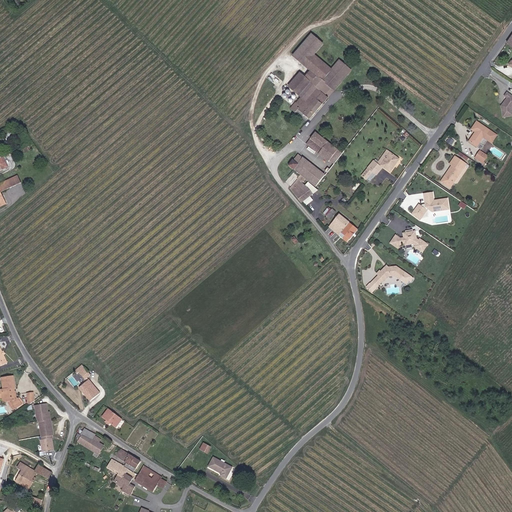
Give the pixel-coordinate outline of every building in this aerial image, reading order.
[(334,92),(344,79),(333,70),(332,71),(315,57),(306,69),(311,72),(317,77),(311,85),(304,80),(300,77),(291,90),(302,99),(305,102),(317,89),(322,93),(328,86),(334,92)] [(304,80),(311,85),(317,77),(311,72),(304,80)] [(318,112),(329,98),(322,93),(317,89),(305,102),(302,99),(300,102),(298,101),(291,109),(296,114),(298,111),(304,116),(301,118),(305,121),(306,121),(308,119),(310,121),(318,112)] [(511,120),(511,119),(511,97),(508,100),(510,102),(508,104),(508,106),(505,108),(504,108),(503,109),(502,118),(511,120)] [(496,142),(499,137),(479,123),(474,130),(477,133),(471,142),(479,148),(486,137),(487,136),(496,142)] [(308,144),(317,151),(326,142),(316,134),(308,144)] [(317,151),(320,154),(328,144),(326,142),(317,151)] [(395,160),(398,155),(390,149),(380,163),(376,161),(365,177),(369,180),(375,172),(376,170),(380,172),(384,167),(383,165),(384,164),(391,169),(396,161),(395,160)] [(338,152),(329,163),(333,166),(342,155),(338,152)] [(487,160),(484,158),(486,154),(482,152),(477,159),(487,166),(488,165),(485,163),(487,160)] [(461,176),(469,165),(454,155),(449,163),(454,166),(456,167),(454,170),(450,171),(442,182),(451,189),(455,184),(454,181),(457,177),(461,176)] [(328,177),(304,159),(299,164),(298,163),(293,168),(298,174),(298,173),(304,179),(300,183),(300,184),(291,192),(298,200),(303,205),(318,192),(311,185),(307,189),(303,185),(308,180),(318,189),(328,177)] [(15,189),(21,187),(19,181),(13,184),(15,189)] [(8,192),(15,189),(13,184),(6,187),(8,192)] [(418,204),(412,214),(419,219),(426,210),(424,208),(425,206),(431,211),(436,209),(438,206),(446,203),(444,196),(431,199),(429,191),(421,194),(423,202),(424,204),(422,204),(421,206),(418,204)] [(321,211),(325,213),(329,208),(326,205),(321,211)] [(335,210),(332,207),(326,215),(330,217),(335,210)] [(357,228),(349,221),(339,213),(329,226),(347,240),(357,228)] [(395,245),(401,248),(403,250),(406,245),(409,244),(409,247),(412,246),(415,246),(417,247),(416,248),(419,252),(422,255),(423,254),(429,249),(423,243),(422,243),(420,241),(419,234),(417,234),(416,233),(410,234),(410,235),(409,235),(407,236),(408,238),(408,241),(406,241),(401,237),(400,238),(395,245)] [(380,272),(378,275),(379,276),(384,281),(385,282),(390,277),(395,276),(401,281),(406,274),(397,267),(389,268),(389,270),(386,270),(385,269),(382,273),(380,272)] [(84,382),(90,378),(82,367),(73,374),(75,377),(78,375),(84,382)] [(16,398),(15,396),(17,395),(15,382),(6,384),(8,395),(6,395),(7,403),(9,403),(10,407),(19,406),(18,398),(16,398)] [(87,405),(98,398),(88,383),(78,390),(81,395),(82,394),(84,396),(83,397),(87,405)] [(10,407),(16,417),(25,411),(22,405),(19,406),(10,407)] [(52,424),(51,425),(50,417),(49,410),(38,411),(40,426),(41,426),(43,444),(41,444),(42,455),(54,454),(52,440),(54,439),(52,424)] [(114,424),(117,420),(108,412),(105,417),(114,424)] [(100,423),(110,430),(114,424),(105,417),(100,423)] [(94,438),(95,437),(86,432),(82,439),(90,444),(93,439),(94,438)] [(100,441),(94,438),(93,439),(90,444),(82,439),(81,439),(79,442),(78,444),(98,456),(103,448),(98,445),(100,441)] [(198,451),(205,456),(209,450),(202,445),(198,451)] [(128,457),(129,456),(120,450),(117,452),(127,459),(128,457)] [(140,465),(128,457),(127,459),(117,452),(113,457),(124,465),(125,465),(126,465),(124,469),(126,471),(128,468),(135,472),(140,465)] [(117,465),(110,460),(105,469),(110,472),(111,471),(117,475),(112,483),(114,485),(121,490),(124,485),(120,482),(123,476),(126,472),(117,466),(117,465)] [(226,481),(232,469),(213,460),(209,469),(222,476),(221,478),(226,481)] [(37,474),(49,480),(54,473),(39,464),(36,470),(21,462),(17,468),(20,470),(14,481),(30,490),(38,478),(36,477),(37,474)] [(165,486),(159,483),(160,481),(142,470),(133,484),(152,496),(156,489),(162,492),(165,486)] [(128,496),(132,489),(127,485),(130,480),(123,476),(120,482),(124,485),(121,490),(120,492),(128,496)] [(32,503),(41,506),(42,500),(34,498),(32,503)] [(152,511),(154,508),(137,501),(136,504),(139,506),(136,511),(152,511)]
